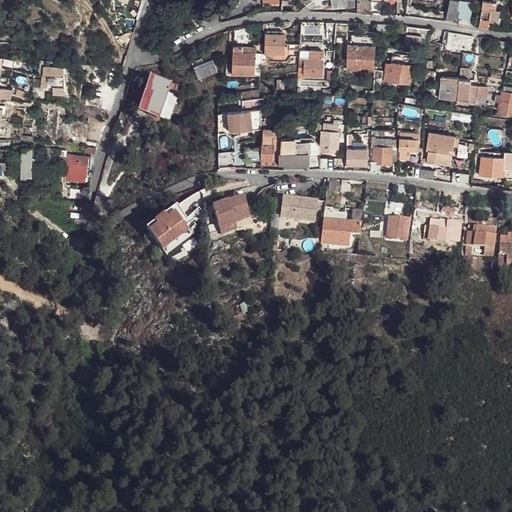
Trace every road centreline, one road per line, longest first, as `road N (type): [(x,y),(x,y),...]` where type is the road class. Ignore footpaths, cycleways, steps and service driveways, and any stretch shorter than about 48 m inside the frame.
road 1 (residential): [(511,196),(343,174),(237,177),(199,181),(97,222),(88,206),(135,57)]
road 2 (residential): [(511,36),(390,18),(270,15),(214,25),(160,56),(135,57)]
road 3 (track): [(93,220),(73,263),(80,293),(106,317),(105,327),(84,327),(0,280)]
